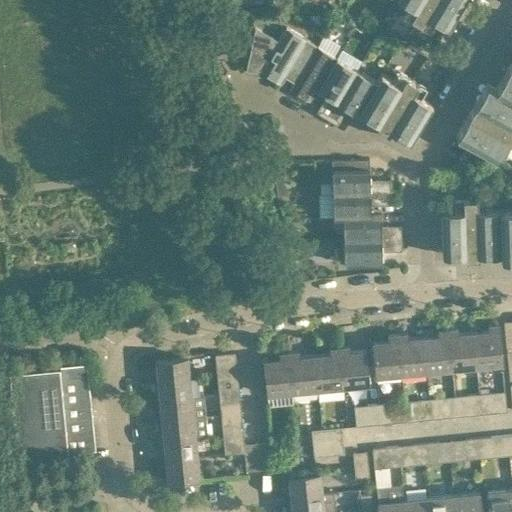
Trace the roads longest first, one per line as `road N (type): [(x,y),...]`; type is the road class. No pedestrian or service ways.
road 1 (residential): [(201,511),(158,510),(128,493),(115,368),(124,352),(138,340),(427,288)]
road 2 (residential): [(427,288),(416,167),(511,7)]
